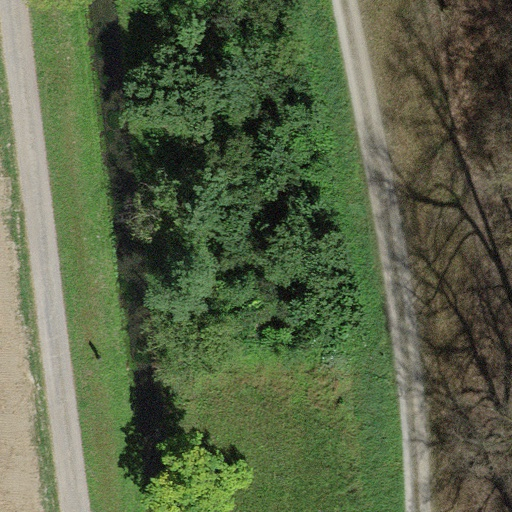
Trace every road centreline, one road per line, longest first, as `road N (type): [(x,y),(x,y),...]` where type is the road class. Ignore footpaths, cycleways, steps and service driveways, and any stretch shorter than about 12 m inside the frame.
road 1 (track): [(341,0),(410,331),(416,511)]
road 2 (track): [(80,511),(15,0)]
